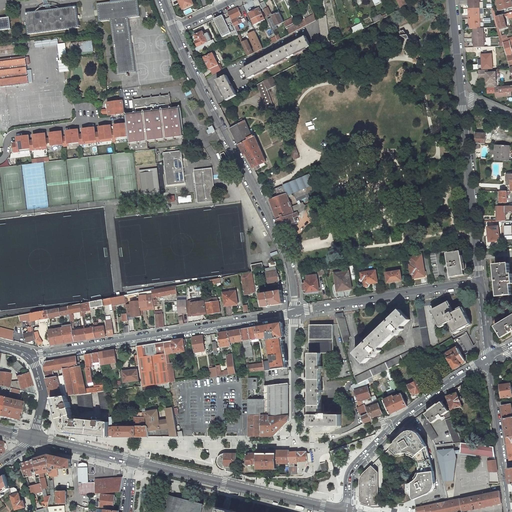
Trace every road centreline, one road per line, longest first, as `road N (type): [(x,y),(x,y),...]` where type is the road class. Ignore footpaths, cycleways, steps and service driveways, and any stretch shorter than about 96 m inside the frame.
road 1 (unclassified): [(294,312),(32,354)]
road 2 (residential): [(294,312),(285,256),(199,84)]
road 3 (primary): [(131,460),(348,511)]
road 4 (unclassified): [(480,279),(294,312)]
road 5 (unclassified): [(480,279),(461,96)]
road 6 (unclassified): [(508,511),(489,357)]
road 7 (residential): [(295,444),(294,312)]
